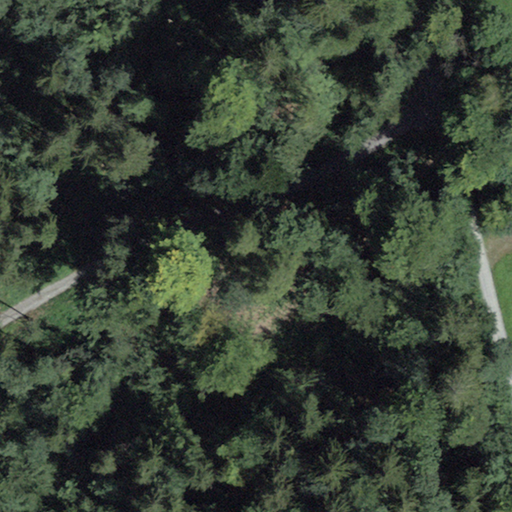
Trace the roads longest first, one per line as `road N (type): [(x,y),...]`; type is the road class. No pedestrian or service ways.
road 1 (track): [(444,97),(354,160),(154,239),(0,319)]
road 2 (unclassified): [(427,0),(511,391)]
road 3 (track): [(251,0),(163,29),(0,36)]
